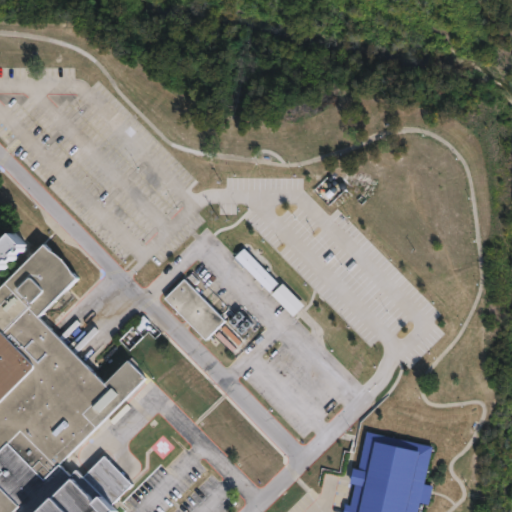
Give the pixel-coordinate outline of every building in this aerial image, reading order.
[(340,191),(327,176),(312,189),(324,204),(340,191)] [(0,511),(0,229),(16,243),(27,230),(49,243),(51,244),(52,245),(53,245),(56,247),(58,249),(61,251),(63,253),(65,256),(67,258),(69,261),(71,263),(72,266),(72,267),(77,272),(39,310),(57,328),(93,365),(106,378),(129,355),(135,359),(144,367),(147,372),(148,373),(62,462),(74,474),(80,468),(86,474),(107,453),(134,480),(135,481),(114,503),(121,509),(117,511),(22,511),(19,510),(17,511),(0,511)] [(269,290),(267,292),(233,257),(235,255),(242,248),(276,283),(269,290)] [(181,279),(193,291),(200,284),(217,302),(210,308),(222,320),(221,321),(233,333),(220,346),(213,338),(211,341),(206,337),(202,341),(161,299),(181,279)] [(431,446),(422,484),(431,486),(426,504),(418,502),(415,511),(342,511),(344,503),(347,504),(352,483),(348,483),(351,468),(355,469),(364,431),(431,446)]
